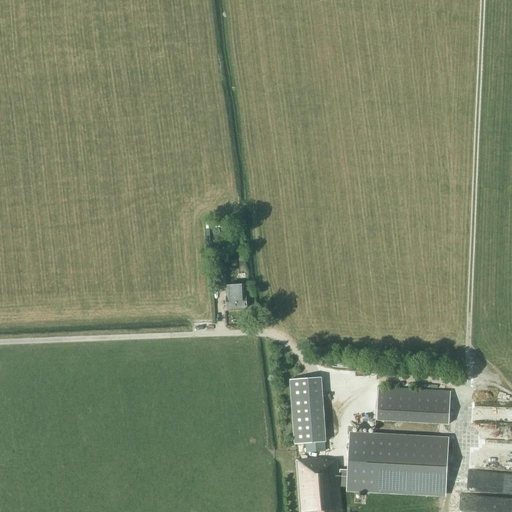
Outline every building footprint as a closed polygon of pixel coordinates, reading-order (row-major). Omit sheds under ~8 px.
[(226,287),(225,267),(215,267),(215,288),(226,287)] [(246,309),(246,296),(245,284),(226,285),(226,292),(227,310),(246,309)] [(295,444),(325,442),(321,378),(290,380),(295,444)] [(450,391),(379,387),(377,420),(448,425),(450,391)] [(352,405),(352,394),(332,395),(332,406),(352,405)] [(340,511),(340,486),(347,487),(346,492),(446,497),(449,438),(350,432),(348,470),(339,470),(339,461),(326,462),(326,458),(296,459),(300,511),(340,511)]
